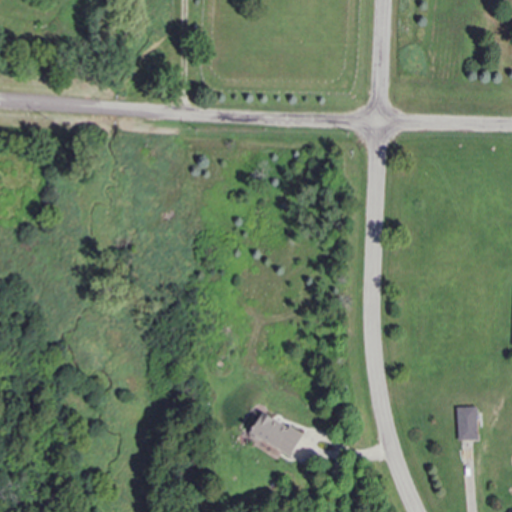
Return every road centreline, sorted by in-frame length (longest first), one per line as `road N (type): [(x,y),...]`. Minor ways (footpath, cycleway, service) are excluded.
road 1 (residential): [(511,127),(0,102)]
road 2 (residential): [(378,125),(375,364),(390,448),(414,511)]
road 3 (residential): [(378,125),(384,0)]
